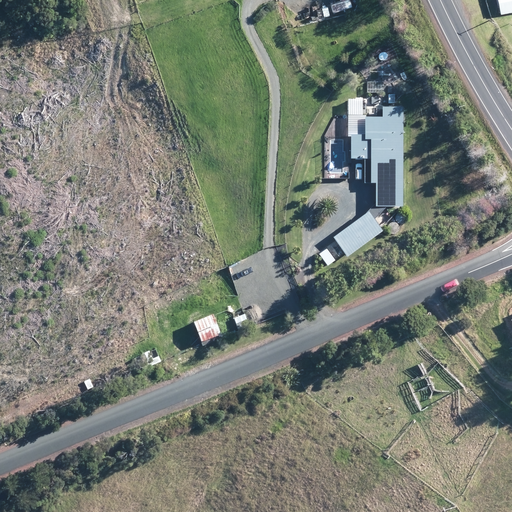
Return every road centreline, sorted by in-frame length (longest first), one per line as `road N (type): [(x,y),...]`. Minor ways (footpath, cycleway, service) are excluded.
road 1 (unclassified): [(0,468),(511,254)]
road 2 (primary): [(511,130),(440,0)]
